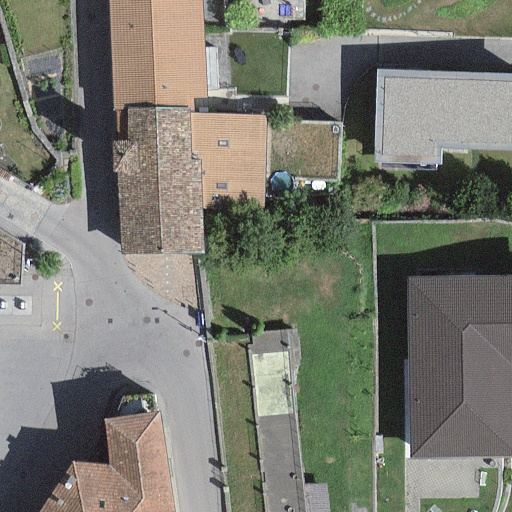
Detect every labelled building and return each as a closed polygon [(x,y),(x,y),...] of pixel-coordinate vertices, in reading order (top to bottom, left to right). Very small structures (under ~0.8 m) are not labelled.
[(207,115),(200,0),(106,0),(111,112),(114,112),(124,112),(124,109),(190,107),(190,115),(207,115)] [(511,73),(375,71),(373,168),(438,170),(439,150),(511,151),(511,73)] [(190,107),(124,109),(124,112),(114,112),(115,141),(111,141),(111,172),(116,172),(117,255),(202,254),(200,210),(201,161),(190,161),(190,115),(190,107)] [(207,115),(190,115),(190,161),(201,161),(200,210),(263,210),(263,180),(264,124),(264,116),(207,115)] [(338,125),(264,124),(263,180),(337,182),(338,125)] [(511,277),(407,278),(408,461),(511,460),(511,277)] [(106,467),(70,462),(81,511),(173,511),(158,412),(102,420),(106,467)] [(81,511),(70,462),(37,511),(81,511)]
